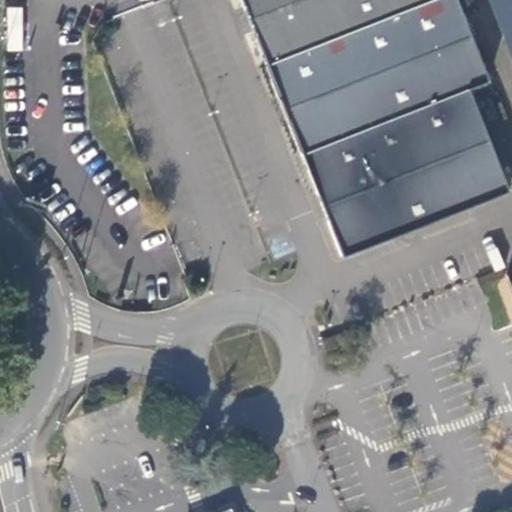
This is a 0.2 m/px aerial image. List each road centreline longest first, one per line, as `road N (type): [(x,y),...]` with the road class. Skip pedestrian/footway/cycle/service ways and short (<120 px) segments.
road 1 (unclassified): [(277,407),(301,370),(301,351),(283,319),(253,305),(204,323)]
road 2 (unclassified): [(204,323),(146,331),(59,303)]
road 3 (unclassified): [(53,380),(130,361),(192,376)]
